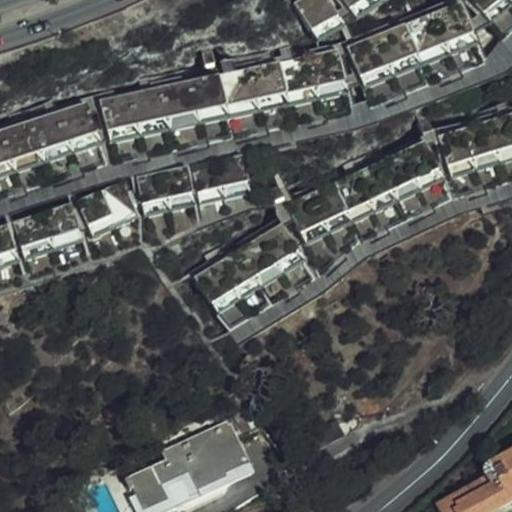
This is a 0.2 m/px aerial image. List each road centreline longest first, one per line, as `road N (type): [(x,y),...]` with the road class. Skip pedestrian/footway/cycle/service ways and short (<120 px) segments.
road 1 (tertiary): [(377,511),(511,374)]
road 2 (primary): [(0,44),(122,0)]
